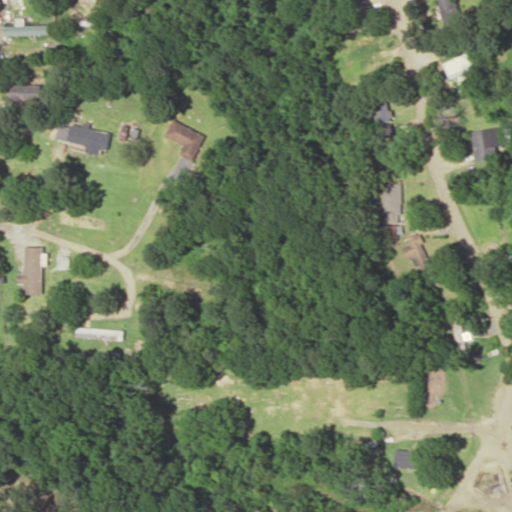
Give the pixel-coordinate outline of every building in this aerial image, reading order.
[(27,24),(26,17),(17,17),(17,24),(4,25),(5,35),(52,34),(51,23),(27,24)] [(43,84),(14,83),(14,97),(42,97),(43,84)] [(395,138),(393,102),(379,103),(380,139),(395,138)] [(207,133),(174,119),(167,135),(186,144),(182,154),(196,160),(207,133)] [(112,132),(72,122),(71,126),(61,123),(57,138),(87,145),(85,151),(106,156),(112,132)] [(497,145),(507,144),(505,126),(474,129),(477,160),(498,158),(497,145)] [(384,182),(384,240),(402,240),(402,223),(403,223),(402,182),(384,182)] [(413,270),(431,264),(420,231),(409,235),(412,243),(405,245),(413,270)] [(27,272),(21,272),(21,283),(27,283),(27,293),(45,293),(47,246),(28,245),(27,272)] [(421,450),(397,447),(395,465),(418,468),(421,450)]
